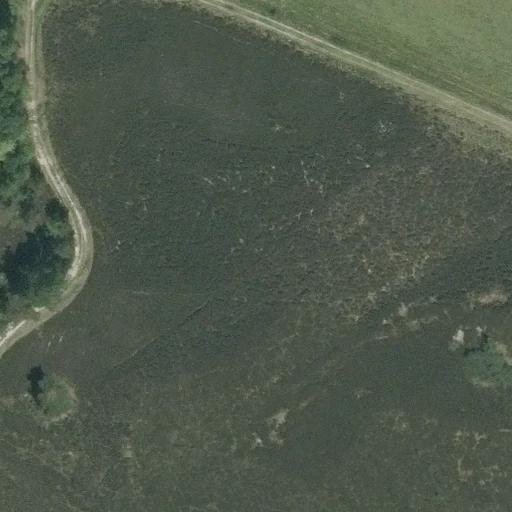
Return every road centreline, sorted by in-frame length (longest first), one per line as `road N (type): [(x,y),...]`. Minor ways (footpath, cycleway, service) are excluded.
road 1 (track): [(34,0),(30,117),(76,222),(67,275),(0,327)]
road 2 (track): [(191,0),(511,130)]
